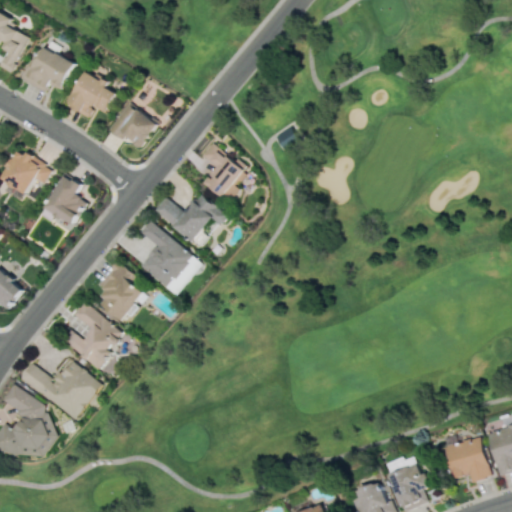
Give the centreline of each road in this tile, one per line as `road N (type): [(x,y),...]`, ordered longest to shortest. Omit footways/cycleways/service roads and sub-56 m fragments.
road 1 (tertiary): [(219,92),(0,360)]
road 2 (residential): [(5,353),(55,130),(137,190)]
